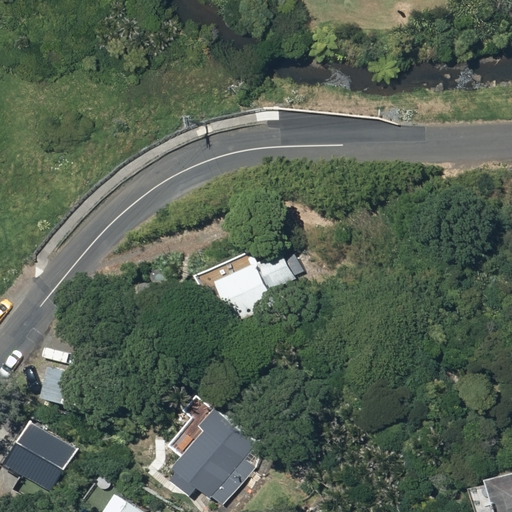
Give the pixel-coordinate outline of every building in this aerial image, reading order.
[(244,80),(233,91),(241,99),(252,88),(244,80)] [(299,278),(287,251),(219,280),(220,283),(208,288),(223,324),(279,300),(274,289),(299,278)] [(53,365),(46,396),(83,405),(90,374),(53,365)] [(223,507),(255,468),(243,458),(254,445),(237,431),(213,411),(199,428),(205,432),(167,477),(189,495),(197,486),(223,507)] [(76,450),(32,425),(8,466),(52,491),(76,450)] [(511,511),(511,473),(486,481),(494,511),(511,511)] [(154,511),(137,499),(127,511),(154,511)]
